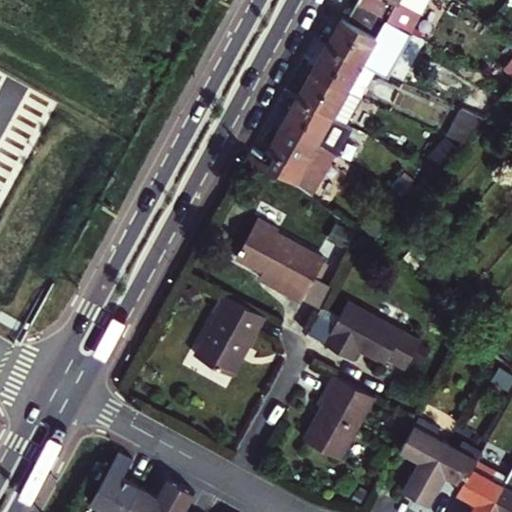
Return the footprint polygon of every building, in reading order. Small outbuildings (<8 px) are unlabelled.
[(379,35),(389,17),(359,0),(357,0),(348,17),(345,15),(329,43),(338,49),(347,52),(368,64),(375,67),(390,41),(379,35)] [(359,0),(389,17),(398,0),(359,0)] [(329,43),(314,69),(348,88),(363,95),(378,68),(375,67),(368,64),(347,52),(338,49),(329,43)] [(348,88),(314,69),(299,96),(334,115),(347,122),(363,95),(348,88)] [(467,95),(447,134),(466,144),(486,104),(467,95)] [(299,96),(285,121),(318,141),(336,152),(352,124),(347,122),(334,115),(299,96)] [(318,141),(285,121),(270,148),(278,152),(272,163),(295,176),(314,192),(336,152),(318,141)] [(315,277),(327,256),(280,230),(282,226),(261,214),(239,255),(265,270),(276,276),(273,282),(303,299),(315,277)] [(262,275),(273,282),(276,276),(265,270),(262,275)] [(315,277),(303,299),(322,309),(334,288),(315,277)] [(236,373),(269,314),(231,293),(198,352),(236,373)] [(365,344),(392,359),(408,330),(352,300),(328,342),(357,358),(362,351),(365,344)] [(388,365),(392,359),(365,344),(362,351),(388,365)] [(376,394),(337,373),(320,402),(325,405),(307,437),(342,457),(376,394)] [(416,492),(448,436),(437,430),(442,423),(422,412),(418,418),(402,447),(419,456),(403,485),(416,492)] [(478,456),(483,446),(463,435),(459,442),(448,436),(416,492),(429,499),(445,471),(464,481),(478,456)] [(106,511),(125,511),(142,483),(124,473),(135,455),(122,448),(93,499),(109,508),(106,511)] [(486,511),(504,480),(493,474),(498,466),(478,456),(464,481),(458,490),(476,500),(468,511),(486,511)] [(98,458),(91,471),(100,475),(107,463),(98,458)] [(158,492),(142,483),(125,511),(165,511),(182,483),(168,475),(158,492)] [(511,511),(511,484),(504,480),(486,511),(511,511)] [(182,483),(165,511),(193,511),(186,508),(196,491),(182,483)]
